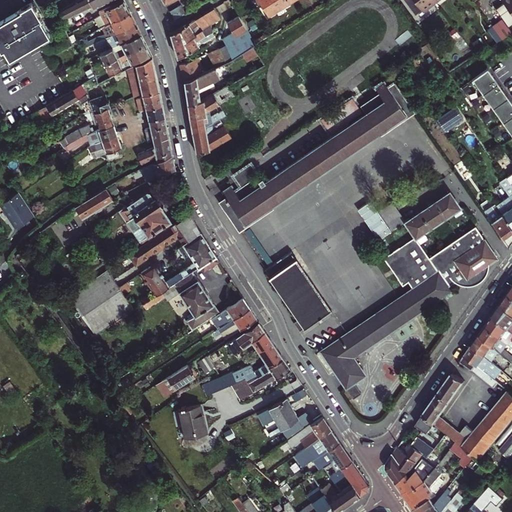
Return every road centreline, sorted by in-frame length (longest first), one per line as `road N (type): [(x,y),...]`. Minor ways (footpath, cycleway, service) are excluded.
road 1 (tertiary): [(143,0),(202,199),(364,458)]
road 2 (tertiary): [(364,458),(396,431),(511,265)]
road 3 (unknown): [(509,268),(416,129)]
